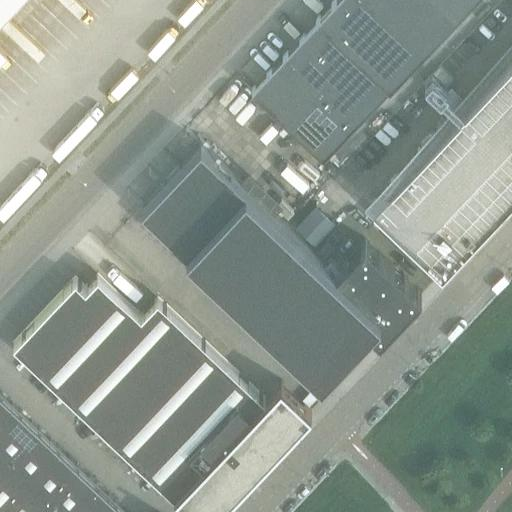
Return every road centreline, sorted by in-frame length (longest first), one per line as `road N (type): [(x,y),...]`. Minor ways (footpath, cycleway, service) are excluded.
road 1 (unclassified): [(0,274),(259,0)]
road 2 (unclassified): [(257,511),(511,242)]
road 3 (unknown): [(77,192),(261,360)]
